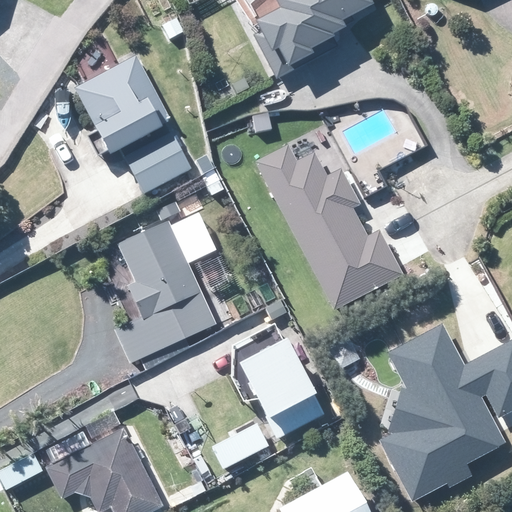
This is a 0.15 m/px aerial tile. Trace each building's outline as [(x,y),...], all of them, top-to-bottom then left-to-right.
[(364,8),(359,0),(273,0),(267,4),(272,12),(247,26),(252,36),(249,37),(273,81),(275,80),(334,48),(328,36),(337,31),(334,25),(346,18),(364,8)] [(133,46),(66,81),(102,149),(122,139),(149,190),(196,166),(133,46)] [(286,147),(252,164),(328,315),(399,280),(375,232),(362,238),(349,212),(355,208),(338,173),(321,182),(309,158),(295,165),(286,147)] [(166,224),(178,219),(170,202),(155,209),(163,226),(137,237),(143,250),(121,261),(131,285),(124,289),(138,319),(128,324),(117,329),(110,332),(124,362),(126,365),(212,325),(166,224)] [(108,280),(115,284),(123,279),(123,270),(115,266),(107,270),(107,275),(107,280),(108,280)] [(280,317),(229,344),(277,433),(327,406),(280,317)] [(377,444),(408,503),(442,486),(446,492),(470,479),(465,468),(500,450),(473,397),(480,394),(493,418),(511,407),(511,349),(510,346),(460,372),(437,327),(382,356),(398,387),(382,441),(377,444)] [(210,448),(224,473),(255,456),(260,465),(275,457),(257,423),(210,448)] [(148,511),(159,507),(150,490),(121,430),(115,434),(45,468),(42,470),(58,501),(70,495),(79,497),(87,498),(93,510),(93,511),(100,511),(108,508),(109,511),(148,511)] [(359,511),(339,476),(272,511),(359,511)]
